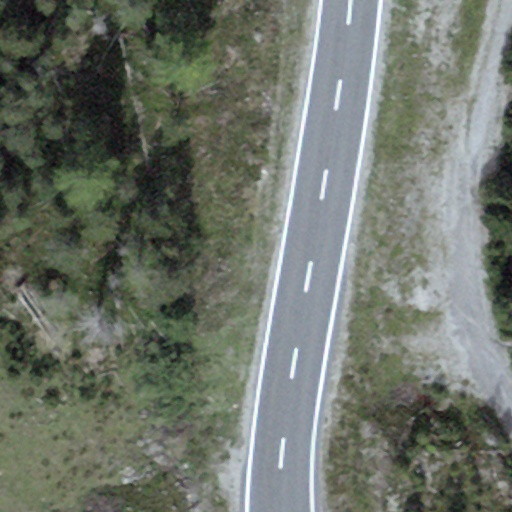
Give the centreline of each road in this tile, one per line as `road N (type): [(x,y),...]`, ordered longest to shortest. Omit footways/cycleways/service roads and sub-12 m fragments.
road 1 (primary): [(353,0),(282,445),(280,511)]
road 2 (track): [(511,399),(474,317),(467,236),(500,0)]
